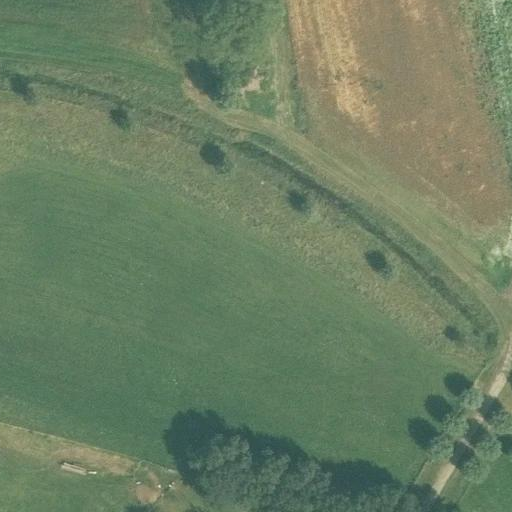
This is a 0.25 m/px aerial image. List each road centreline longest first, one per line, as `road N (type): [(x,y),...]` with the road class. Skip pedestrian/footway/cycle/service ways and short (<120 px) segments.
road 1 (track): [(511,324),(353,188),(256,129),(134,74),(0,46)]
road 2 (track): [(420,511),(511,362)]
